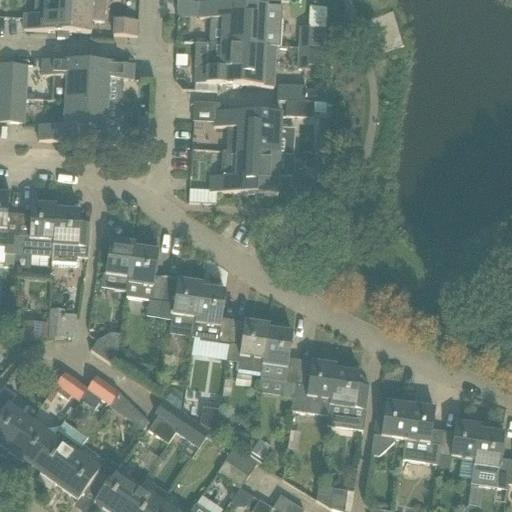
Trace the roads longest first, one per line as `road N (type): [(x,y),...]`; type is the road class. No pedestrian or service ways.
road 1 (residential): [(511,396),(382,346),(312,309),(247,274),(159,208)]
road 2 (residential): [(159,208),(73,175),(0,169)]
road 3 (residential): [(159,52),(0,45)]
road 4 (residential): [(159,208),(166,82),(159,52)]
